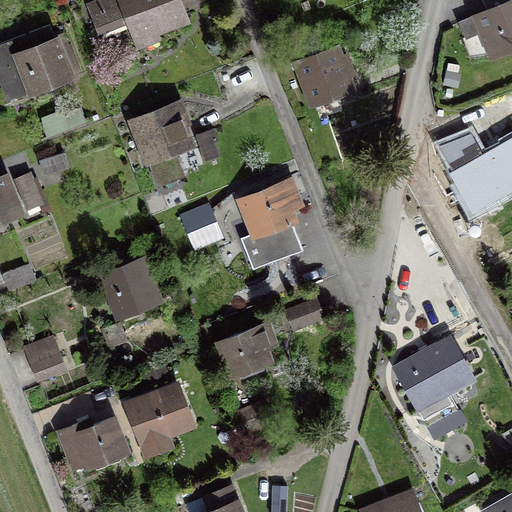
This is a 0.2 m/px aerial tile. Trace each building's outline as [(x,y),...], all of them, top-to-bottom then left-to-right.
[(105,0),(90,6),(104,40),(137,26),(146,48),(201,26),(191,0),(105,0)] [(511,0),(487,0),(493,14),(464,26),(472,44),(490,36),(501,62),(511,57),(511,0)] [(57,31),(0,55),(0,77),(12,104),(76,76),(57,31)] [(348,47),(300,66),(319,112),(366,93),(348,47)] [(77,105),(41,120),(46,133),(83,119),(77,105)] [(185,109),(137,128),(162,189),(187,179),(177,155),(200,146),(185,109)] [(511,148),(456,179),(473,207),(511,184),(511,138),(508,141),(511,148)] [(61,147),(35,157),(43,175),(68,164),(61,147)] [(288,172),(240,192),(255,228),(238,235),(251,265),(301,243),(290,217),(305,211),(288,172)] [(17,214),(24,210),(12,183),(8,174),(0,177),(0,232),(21,223),(17,214)] [(29,176),(12,183),(24,210),(41,203),(29,176)] [(210,203),(180,214),(193,247),(223,235),(210,203)] [(144,251),(97,270),(115,317),(163,298),(144,251)] [(27,263),(2,274),(9,291),(34,281),(27,263)] [(314,300),(286,312),(294,330),(322,318),(314,300)] [(270,316),(215,337),(230,374),(275,356),(270,345),(279,341),(270,316)] [(450,332),(392,367),(418,411),(476,376),(450,332)] [(62,353),(33,367),(42,385),(71,372),(62,353)] [(179,376),(122,400),(144,454),(175,442),(171,433),(197,422),(179,376)] [(266,402),(237,412),(245,436),(274,426),(266,402)] [(133,448),(117,410),(84,424),(81,418),(55,428),(72,469),(84,464),(85,468),(133,448)] [(207,505),(192,511),(247,511),(233,480),(202,494),(207,505)] [(426,511),(415,483),(358,506),(360,511),(426,511)] [(286,511),(287,487),(270,487),(269,511),(286,511)] [(511,511),(511,496),(486,511),(511,511)]
